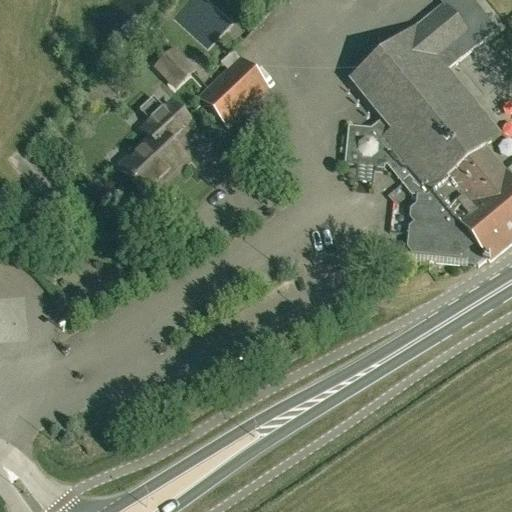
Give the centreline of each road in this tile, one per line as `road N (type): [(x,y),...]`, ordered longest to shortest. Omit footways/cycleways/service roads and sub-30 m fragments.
road 1 (secondary): [(322,395),(113,511)]
road 2 (secondary): [(322,395),(511,281)]
road 3 (secondary): [(174,511),(322,395)]
